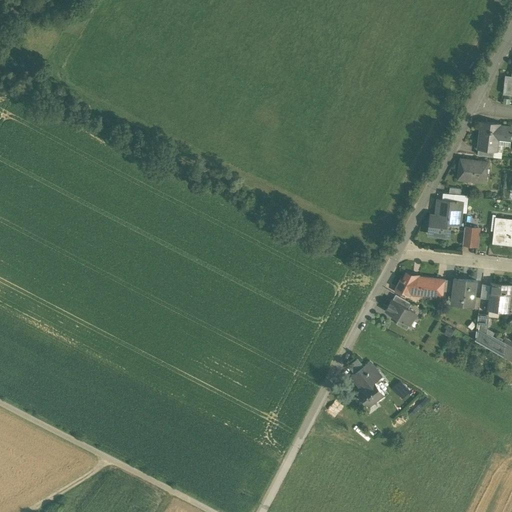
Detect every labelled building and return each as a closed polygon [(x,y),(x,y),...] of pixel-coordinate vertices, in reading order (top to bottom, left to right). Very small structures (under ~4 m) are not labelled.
[(511,70),(511,77),(505,76),(503,92),(511,93),(511,70)] [(500,122),(480,120),(477,147),(494,149),(496,149),(498,138),(509,139),(511,126),(499,124),(500,122)] [(488,160),(461,157),(458,177),(485,180),(488,160)] [(460,193),(454,192),(453,200),(461,201),(461,202),(467,202),(468,194),(460,193)] [(453,200),(438,198),(436,214),(431,214),(429,232),(447,235),(450,217),(459,218),(461,202),(461,201),(453,200)] [(511,217),(495,215),(492,241),(511,243),(511,217)] [(479,226),(464,225),(462,243),(477,244),(479,226)] [(437,277),(413,274),(406,272),(403,278),(401,277),(396,287),(408,292),(410,287),(423,294),(424,292),(436,293),(437,278),(437,277)] [(466,279),(454,277),(452,293),(463,294),(463,296),(461,296),(461,298),(463,298),(462,302),(473,303),(474,295),(476,279),(466,278),(466,279)] [(445,279),(437,278),(436,293),(443,294),(444,290),(445,279)] [(511,297),(511,284),(491,282),(488,307),(511,310),(511,297)] [(411,302),(395,293),(392,298),(408,307),(411,302)] [(392,298),(385,309),(399,317),(409,323),(410,323),(416,312),(408,307),(392,298)] [(489,313),(478,312),(475,339),(503,355),(505,341),(487,330),(489,313)] [(409,323),(399,317),(396,322),(406,328),(409,323)] [(382,376),(369,361),(363,366),(375,382),(382,376)] [(375,382),(363,366),(351,376),(362,390),(358,392),(368,405),(377,399),(384,394),(375,382)] [(410,390),(399,380),(392,387),(402,397),(410,390)]
